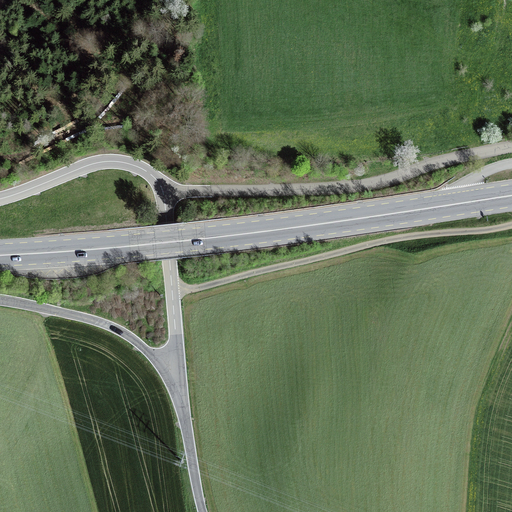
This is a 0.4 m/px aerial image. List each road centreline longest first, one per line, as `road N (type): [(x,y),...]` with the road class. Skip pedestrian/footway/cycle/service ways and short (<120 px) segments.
road 1 (primary): [(0,254),(190,240),(511,195)]
road 2 (unclassified): [(511,148),(357,184),(162,193)]
road 3 (track): [(511,228),(382,244),(172,292)]
road 4 (tertiary): [(0,299),(88,319),(177,370)]
road 5 (tertiary): [(162,193),(144,170),(108,161),(0,199)]
road 6 (tertiary): [(177,370),(162,193)]
road 7 (tertiary): [(202,511),(177,370)]
